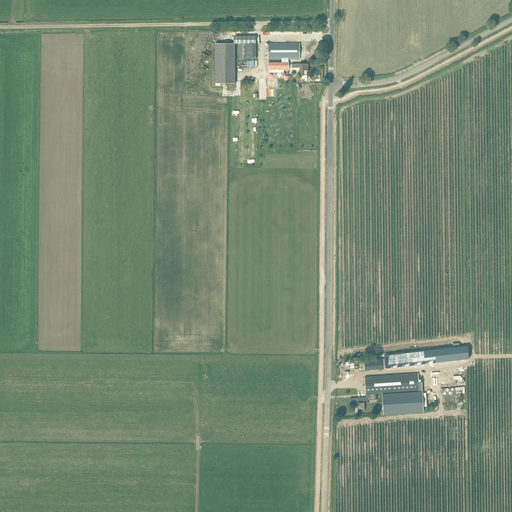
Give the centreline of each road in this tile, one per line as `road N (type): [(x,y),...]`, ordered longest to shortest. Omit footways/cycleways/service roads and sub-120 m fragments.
road 1 (unclassified): [(322,511),(331,84)]
road 2 (unclassified): [(0,27),(332,22)]
road 3 (unclassified): [(331,84),(394,78),(511,19)]
